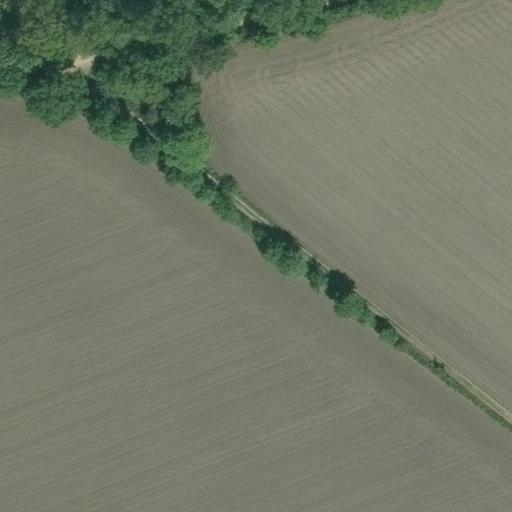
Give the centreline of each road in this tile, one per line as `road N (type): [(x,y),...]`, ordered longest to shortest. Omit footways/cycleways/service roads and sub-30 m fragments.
road 1 (track): [(77,63),(88,84),(511,420)]
road 2 (track): [(322,0),(171,29),(77,63)]
